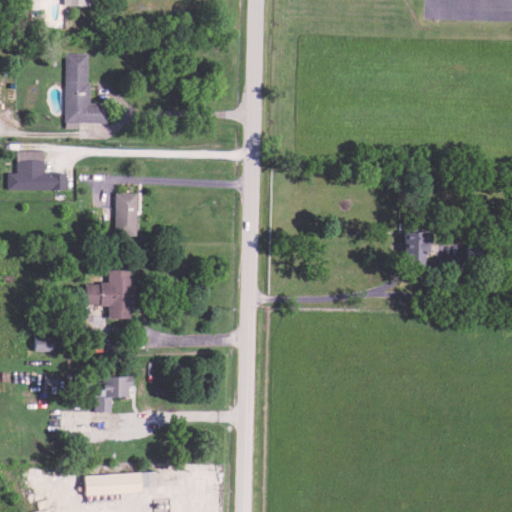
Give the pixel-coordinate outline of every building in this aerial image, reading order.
[(61,118),(103,119),(104,99),(85,99),(86,50),(63,49),(61,118)] [(4,186),(63,186),(63,169),(41,169),(41,147),(13,147),(13,169),(4,169),(4,186)] [(132,189),(111,189),(112,231),(133,230),(132,189)] [(397,258),(405,259),(405,264),(417,265),(417,251),(426,251),(426,229),(398,229),(397,258)] [(80,281),(81,303),(104,302),(104,315),(129,315),(127,266),(104,267),(104,280),(80,281)] [(98,374),(99,384),(91,385),(92,409),(108,408),(108,395),(127,394),(127,373),(98,374)] [(150,483),(149,469),(78,471),(79,492),(135,490),(135,484),(150,483)]
